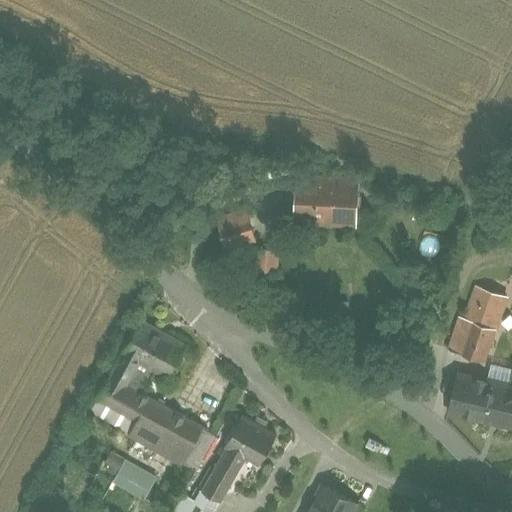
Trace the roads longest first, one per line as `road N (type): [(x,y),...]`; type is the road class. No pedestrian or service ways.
road 1 (residential): [(506,509),(401,492),(325,451),(194,308)]
road 2 (residential): [(506,509),(436,429),(365,383),(194,308)]
road 3 (residential): [(194,308),(0,136)]
